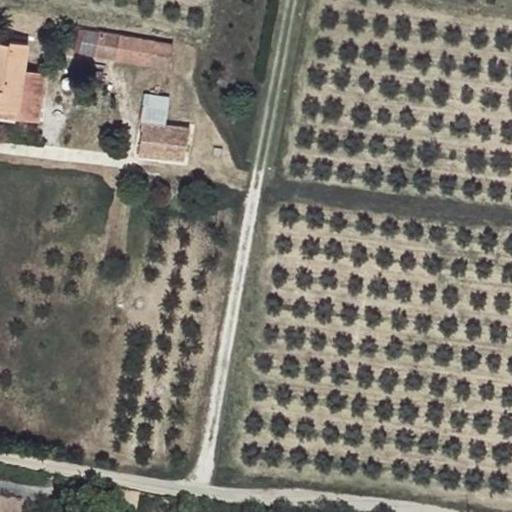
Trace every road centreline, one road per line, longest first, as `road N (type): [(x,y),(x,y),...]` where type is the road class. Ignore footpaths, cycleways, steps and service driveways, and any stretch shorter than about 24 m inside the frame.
road 1 (unknown): [(202,492),(217,372),(293,0)]
road 2 (unknown): [(0,138),(178,170)]
